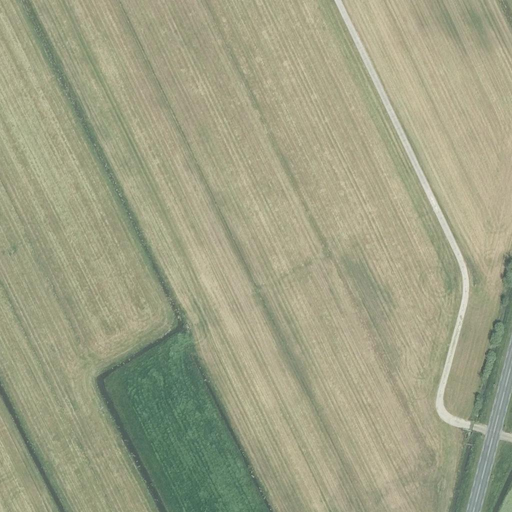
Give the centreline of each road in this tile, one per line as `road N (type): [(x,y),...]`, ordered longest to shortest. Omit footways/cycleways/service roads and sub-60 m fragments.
road 1 (track): [(336,0),(465,274),(440,409),(448,419),(511,438)]
road 2 (primary): [(471,511),(511,357)]
